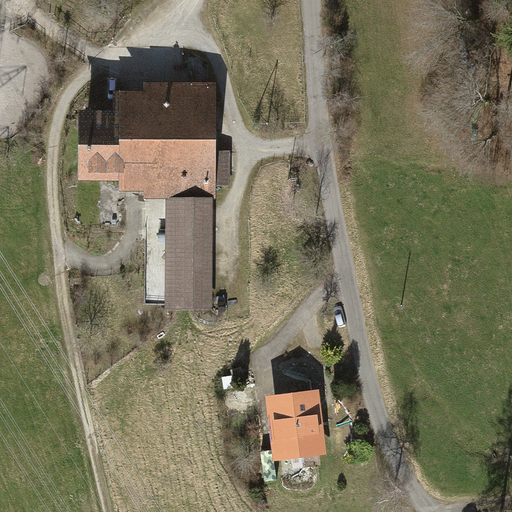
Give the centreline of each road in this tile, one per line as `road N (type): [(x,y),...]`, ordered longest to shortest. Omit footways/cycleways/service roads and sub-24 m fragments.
road 1 (track): [(106,511),(63,313),(56,144),(75,90),(103,64),(173,30)]
road 2 (unclassified): [(308,0),(320,149),(369,391),(397,468),(433,511)]
road 3 (track): [(59,256),(87,268),(125,256),(136,202)]
road 4 (track): [(103,64),(0,0)]
